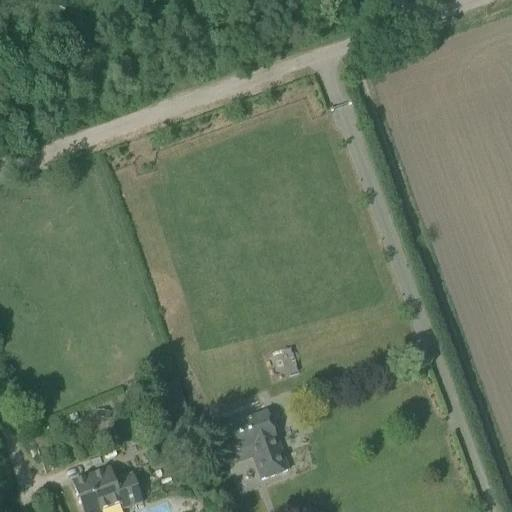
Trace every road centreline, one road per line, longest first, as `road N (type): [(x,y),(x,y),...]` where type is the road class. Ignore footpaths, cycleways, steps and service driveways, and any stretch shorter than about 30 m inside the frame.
road 1 (unclassified): [(0,167),(478,0)]
road 2 (track): [(0,368),(49,511)]
